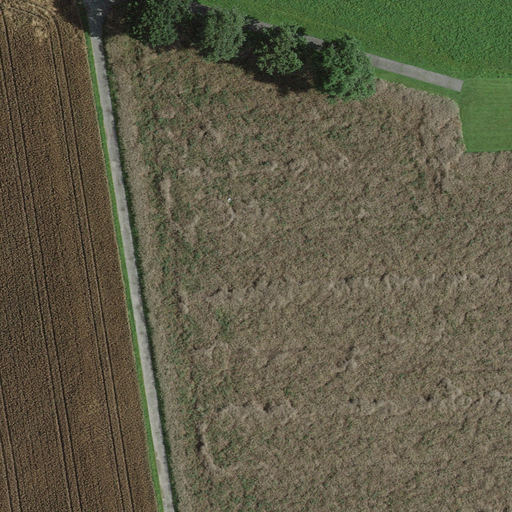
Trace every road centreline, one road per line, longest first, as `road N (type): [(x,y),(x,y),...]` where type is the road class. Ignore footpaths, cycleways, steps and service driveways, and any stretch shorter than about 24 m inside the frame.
road 1 (track): [(92,0),(171,511)]
road 2 (track): [(161,0),(463,87)]
